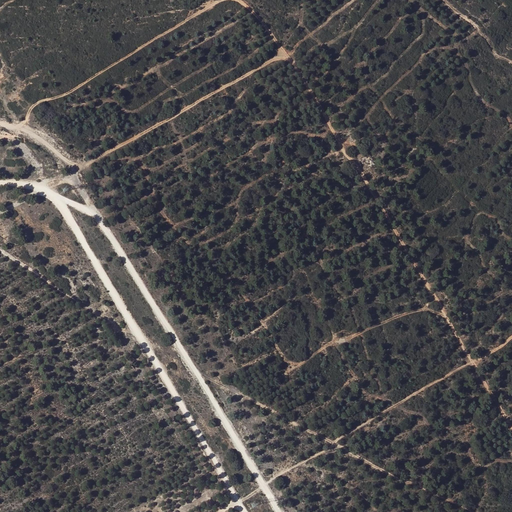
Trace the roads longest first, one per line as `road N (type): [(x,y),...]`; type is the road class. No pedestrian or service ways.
road 1 (track): [(235,0),(268,28),(339,144),(363,167),(511,430)]
road 2 (track): [(0,183),(41,189),(64,207),(238,501)]
road 3 (track): [(53,195),(102,223),(278,511)]
road 4 (track): [(0,213),(286,53)]
road 5 (track): [(238,501),(511,338)]
road 6 (track): [(195,371),(470,511)]
road 7 (track): [(0,122),(22,123),(37,100),(69,90),(224,0)]
road 8 (track): [(444,313),(399,315),(328,343),(297,365),(259,316)]
